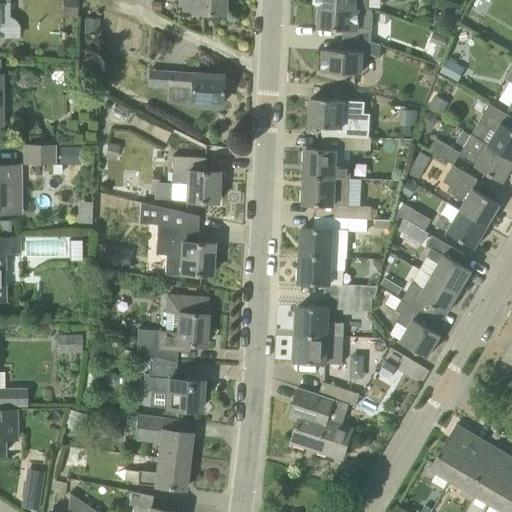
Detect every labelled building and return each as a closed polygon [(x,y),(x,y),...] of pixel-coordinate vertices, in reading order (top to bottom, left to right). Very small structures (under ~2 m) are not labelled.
[(63,0),(63,16),(75,16),(76,0),(63,0)] [(193,0),(193,13),(224,15),(224,0),(193,0)] [(317,0),(317,6),(373,9),(373,8),(369,8),(369,0),(317,0)] [(161,11),(162,3),(153,2),(152,10),(161,11)] [(446,3),(442,13),(454,17),(458,8),(446,3)] [(343,40),(372,41),(372,28),(373,9),(317,6),(317,7),(320,7),(319,28),(343,28),(343,40)] [(84,18),(84,34),(99,34),(99,19),(84,18)] [(434,31),(431,41),(436,43),(445,46),(449,36),(434,31)] [(371,54),(372,41),(343,40),(343,49),(324,49),(323,71),(363,72),(363,54),(371,54)] [(458,83),(466,68),(448,58),(440,73),(458,83)] [(168,92),(167,103),(190,104),(220,106),(222,75),(192,72),(192,73),(169,71),(168,88),(168,92)] [(428,107),(442,115),(449,103),(436,95),(428,107)] [(365,114),(365,101),(344,100),(344,99),(312,97),(310,126),(323,127),(323,134),(358,136),(359,114),(365,114)] [(74,99),(74,112),(93,113),(93,99),(74,99)] [(488,114),(482,124),(484,125),(496,132),(489,144),(511,157),(511,127),(510,127),(511,123),(511,116),(490,103),(484,112),(488,114)] [(399,109),(398,124),(415,126),(416,110),(399,109)] [(351,165),(336,165),(336,148),(372,150),(372,137),(358,136),(323,134),(322,149),(306,148),(305,175),(304,175),(304,176),(350,178),(351,165)] [(472,134),(464,147),(470,150),(465,159),(504,182),(509,173),(511,167),(511,157),(489,144),(472,134)] [(437,138),(430,150),(454,164),(459,155),(461,152),(437,138)] [(23,142),(23,164),(56,164),(56,142),(23,142)] [(107,144),(104,156),(116,159),(119,147),(107,144)] [(70,147),(70,165),(80,165),(80,147),(70,147)] [(170,201),(217,202),(218,171),(205,171),(206,158),(173,156),(170,201)] [(19,165),(0,164),(0,212),(11,213),(11,182),(19,182),(19,165)] [(466,201),(460,210),(488,226),(501,204),(473,188),(479,178),(454,164),(445,181),(457,188),(454,195),(466,201)] [(412,165),(408,172),(419,179),(423,172),(412,165)] [(305,176),(304,203),(316,204),(316,216),(367,218),(371,218),(373,218),(373,209),(373,206),(349,205),(350,178),(304,176),(305,176)] [(408,182),(402,192),(411,197),(416,187),(408,182)] [(141,202),(139,224),(157,225),(156,254),(166,254),(166,273),(166,275),(179,275),(179,273),(180,273),(211,275),(212,269),(213,243),(197,242),(184,241),(185,225),(186,213),(179,211),(157,206),(141,202)] [(397,213),(405,218),(408,220),(414,208),(403,202),(397,213)] [(488,226),(460,210),(453,222),(441,215),(436,224),(449,232),(448,232),(475,247),(488,226)] [(300,254),(300,255),(346,257),(346,249),(347,230),(367,231),(367,227),(367,218),(316,216),(315,224),(315,228),(302,227),(301,254),(300,254)] [(367,218),(367,227),(391,228),(392,219),(377,218),(373,218),(371,218),(367,218)] [(405,218),(399,228),(409,234),(415,223),(408,220),(405,218)] [(451,245),(433,235),(428,244),(433,247),(428,257),(439,263),(432,276),(460,291),(472,270),(446,254),(451,245)] [(0,301),(4,302),(4,268),(0,267),(0,254),(19,255),(20,238),(0,237),(0,301)] [(102,246),(99,265),(130,270),(133,250),(102,246)] [(300,282),(325,284),(325,295),(352,297),(373,298),(376,298),(379,285),(345,284),(330,283),(331,269),(345,270),(346,257),(300,255),(301,255),(300,282)] [(384,269),(384,259),(374,259),(373,263),(378,269),(384,269)] [(99,280),(99,286),(102,290),(107,290),(112,288),(114,283),(112,278),(107,276),(102,277),(99,280)] [(409,288),(403,299),(423,311),(428,302),(447,313),(449,309),(452,305),(458,294),(460,291),(432,276),(425,288),(414,281),(409,288)] [(137,330),(136,352),(149,356),(177,362),(177,358),(176,358),(177,344),(205,345),(207,314),(206,314),(207,297),(166,296),(165,312),(177,313),(176,332),(164,331),(137,330)] [(352,297),(352,309),(372,310),(373,298),(352,297)] [(427,313),(423,311),(403,299),(397,310),(403,313),(398,321),(409,328),(402,341),(428,356),(441,334),(422,323),(427,313)] [(288,347),(289,304),(281,304),(280,347),(288,347)] [(297,333),(296,333),(344,335),(345,323),(329,322),(330,308),(324,307),(299,306),(297,330),(297,333)] [(296,361),(327,363),(328,349),(343,350),(344,335),(296,333),(296,334),(297,334),(296,361)] [(56,354),(66,354),(82,354),(82,335),(55,335),(56,354)] [(511,342),(503,358),(511,363),(511,342)] [(90,346),(88,356),(94,357),(100,353),(100,347),(90,346)] [(351,353),(351,376),(363,376),(364,353),(351,353)] [(166,409),(200,410),(202,380),(176,378),(177,362),(149,356),(148,374),(144,374),(143,390),(167,391),(166,409)] [(386,360),(379,371),(390,378),(397,367),(386,360)] [(320,394),(335,399),(357,406),(361,393),(324,381),(320,394)] [(292,441),(343,458),(353,429),(328,421),(335,399),(320,394),(299,387),(291,411),(301,414),(292,441)] [(0,406),(27,406),(27,388),(0,388),(0,406)] [(16,409),(0,408),(0,454),(3,454),(3,439),(16,438),(16,409)] [(88,414),(70,409),(66,427),(83,432),(88,414)] [(159,442),(157,457),(188,461),(191,432),(163,429),(164,417),(137,414),(134,439),(142,440),(159,442)] [(438,472),(451,479),(474,440),(464,434),(467,429),(457,424),(427,474),(434,478),(438,472)] [(465,496),(494,446),(487,441),(485,446),(474,440),(451,479),(464,487),(461,493),(465,496)] [(506,453),(494,446),(465,496),(474,501),(477,495),(489,502),(511,462),(511,461),(503,457),(506,453)] [(138,469),(137,484),(185,489),(188,461),(157,457),(155,471),(138,469)] [(511,462),(489,502),(503,510),(502,511),(510,511),(511,509),(511,462)] [(38,511),(45,472),(27,469),(21,508),(38,511)] [(152,496),(133,492),(131,492),(129,504),(133,505),(131,511),(172,511),(150,508),(152,496)] [(70,493),(68,506),(67,511),(86,511),(90,507),(70,493)]
